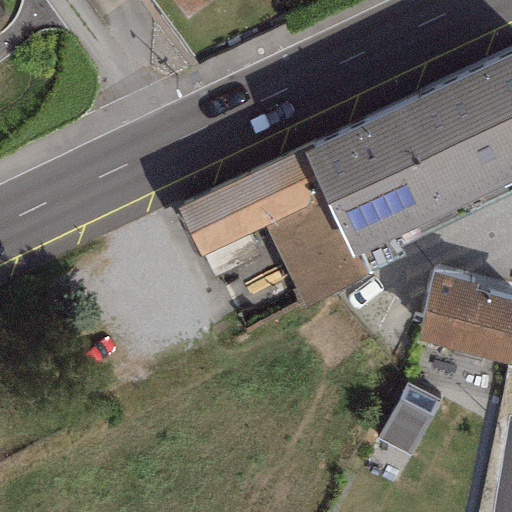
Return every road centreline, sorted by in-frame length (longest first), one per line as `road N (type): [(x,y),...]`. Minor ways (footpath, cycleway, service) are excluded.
road 1 (primary): [(176,140),(478,0)]
road 2 (primary): [(0,223),(176,140)]
road 3 (residential): [(176,140),(71,0)]
